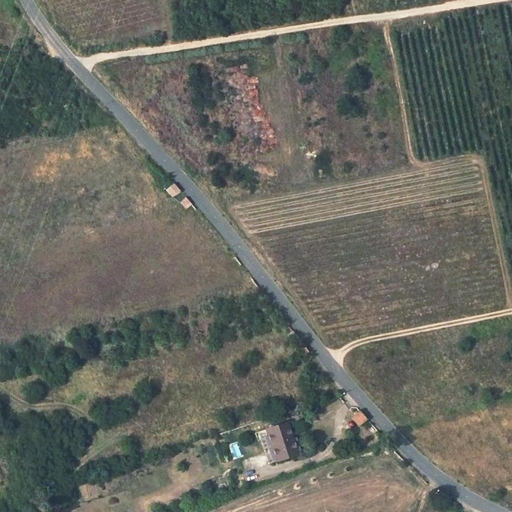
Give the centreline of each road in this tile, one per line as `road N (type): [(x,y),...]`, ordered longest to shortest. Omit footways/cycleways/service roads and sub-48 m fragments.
road 1 (tertiary): [(500,511),(433,478),(176,172),(45,36),(27,0)]
road 2 (track): [(77,69),(143,48),(490,0)]
road 3 (track): [(331,361),(353,343),(511,310)]
